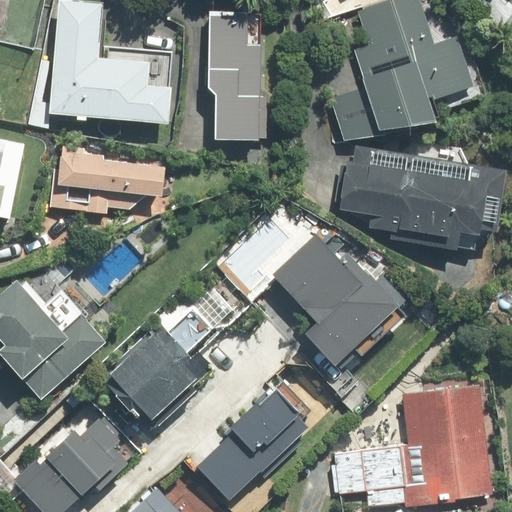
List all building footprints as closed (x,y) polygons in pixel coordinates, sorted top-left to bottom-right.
[(391,0),(352,11),(362,46),(351,49),(313,59),(337,148),(374,138),(423,124),(411,78),(424,74),(431,98),(463,90),(448,37),(426,43),(414,0),(391,0)] [(167,54),(113,50),(112,61),(94,60),(98,7),(52,3),(47,60),(33,59),(28,113),(160,125),(167,54)] [(251,50),(240,49),(241,15),(201,13),(195,140),(236,141),(247,142),(251,50)] [(0,223),(6,225),(16,144),(0,141),(0,223)] [(353,152),(351,165),(339,164),(332,214),(343,216),(340,237),(482,257),(494,172),(353,152)] [(130,199),(158,200),(158,170),(103,169),(103,156),(51,155),(49,210),(129,212),(130,199)] [(340,255),(330,263),(311,242),(270,278),(308,321),(291,337),(321,370),(389,310),(340,255)] [(0,291),(0,371),(9,383),(13,380),(31,402),(104,343),(79,313),(64,326),(22,274),(10,284),(0,291)] [(201,375),(184,358),(214,328),(186,301),(157,332),(147,323),(94,378),(147,430),(201,375)] [(439,382),(440,393),(397,397),(402,446),(329,454),(333,498),(364,494),(366,509),(408,504),(489,496),(504,494),(491,377),(439,382)] [(93,423),(76,438),(68,429),(7,483),(32,511),(59,511),(105,471),(109,476),(127,460),(93,423)] [(224,432),(189,466),(225,504),(260,470),(224,432)]
